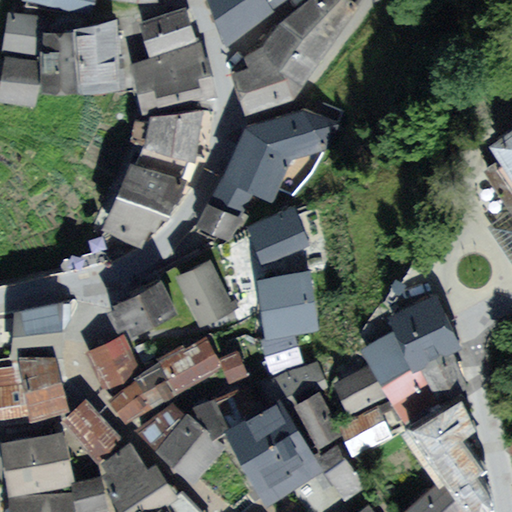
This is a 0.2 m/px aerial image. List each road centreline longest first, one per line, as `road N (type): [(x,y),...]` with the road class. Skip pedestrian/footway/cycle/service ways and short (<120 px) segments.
road 1 (residential): [(0,304),(138,272),(182,230),(213,179),(226,127),(226,86),(196,0)]
road 2 (residential): [(511,303),(483,308),(472,330),(509,511)]
